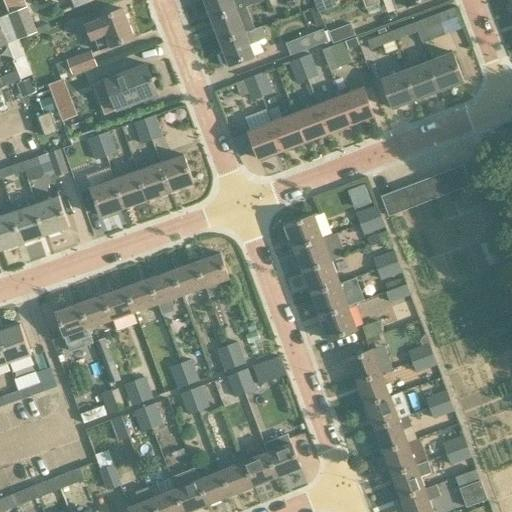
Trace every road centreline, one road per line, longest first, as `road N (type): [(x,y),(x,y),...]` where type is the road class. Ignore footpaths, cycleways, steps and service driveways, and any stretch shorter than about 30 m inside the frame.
road 1 (residential): [(348,493),(241,208)]
road 2 (residential): [(241,208),(511,108)]
road 3 (residential): [(0,294),(241,208)]
road 4 (residential): [(241,208),(160,0)]
